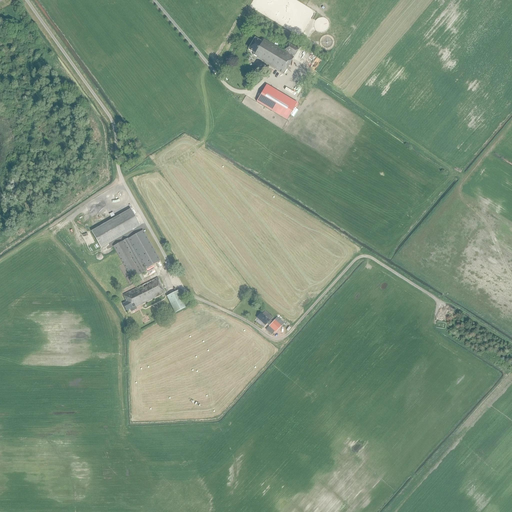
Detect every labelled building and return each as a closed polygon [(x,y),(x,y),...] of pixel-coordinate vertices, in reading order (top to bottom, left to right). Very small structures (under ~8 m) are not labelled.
[(257,57),(257,58),(283,74),(293,57),(289,55),(290,54),(294,56),(298,49),(289,43),(285,50),(287,52),(287,53),(262,39),(260,41),(254,38),(248,49),(254,53),(253,54),(257,57)] [(307,80),(302,77),(299,83),(297,81),(294,86),(296,88),(293,93),(299,96),(307,80)] [(287,120),(297,103),(266,85),(256,102),(287,120)] [(90,232),(100,249),(139,226),(130,209),(90,232)] [(159,261),(142,230),(113,246),(132,279),(146,271),(145,269),(159,261)] [(130,309),(132,312),(136,309),(135,307),(164,293),(156,278),(123,295),(126,302),(122,304),(126,311),(130,309)] [(177,291),(166,297),(174,313),(185,307),(177,291)] [(163,302),(150,309),(152,315),(166,308),(163,302)] [(273,318),(265,311),(263,313),(262,312),(256,318),(265,326),(267,324),(269,326),(276,332),(281,326),(274,320),(273,322),(271,320),(273,318)]
